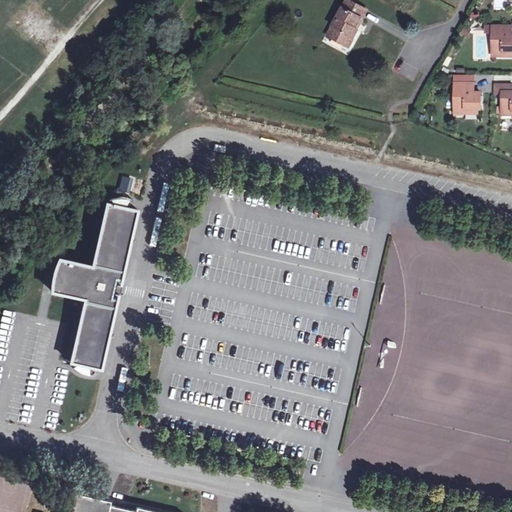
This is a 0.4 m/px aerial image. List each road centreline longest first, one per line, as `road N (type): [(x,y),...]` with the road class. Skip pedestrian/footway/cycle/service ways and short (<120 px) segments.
road 1 (unknown): [(186,284),(195,245),(370,284)]
road 2 (unknown): [(166,372),(166,410),(336,451)]
road 3 (unknown): [(379,242),(215,207),(195,245)]
road 4 (unknown): [(166,372),(344,411)]
road 5 (unknown): [(176,327),(354,364)]
road 6 (unknown): [(186,284),(362,323)]
